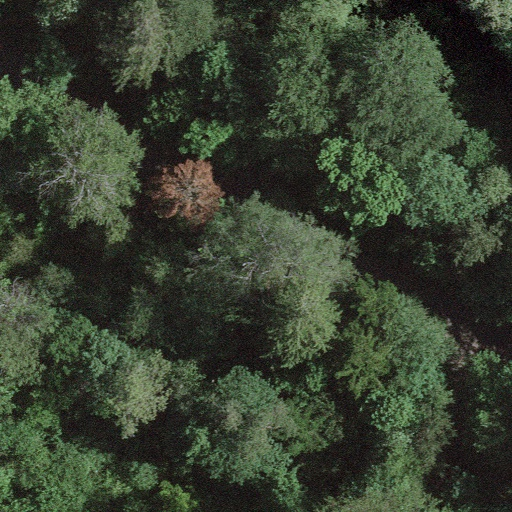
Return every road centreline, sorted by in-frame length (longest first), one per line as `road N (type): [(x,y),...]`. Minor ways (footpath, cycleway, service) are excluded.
road 1 (unclassified): [(0,63),(111,150),(236,223),(511,349)]
road 2 (track): [(454,329),(460,414),(442,511)]
